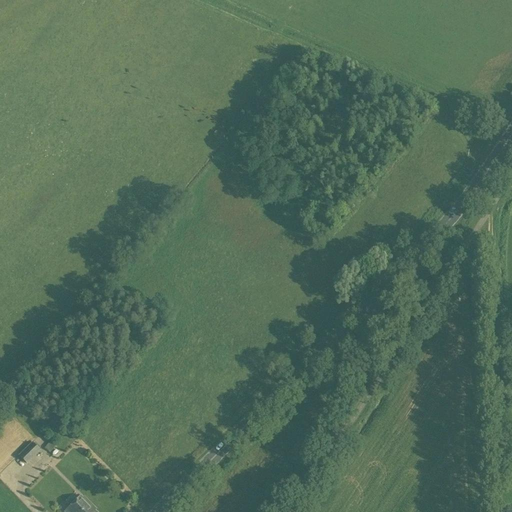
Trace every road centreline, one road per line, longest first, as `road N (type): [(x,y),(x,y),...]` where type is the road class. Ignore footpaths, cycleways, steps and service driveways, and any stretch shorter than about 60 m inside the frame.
road 1 (primary): [(158,511),(430,242),(511,134)]
road 2 (track): [(501,511),(490,209),(479,181)]
